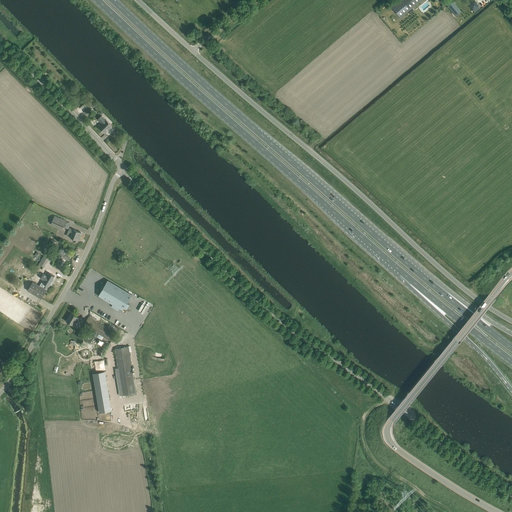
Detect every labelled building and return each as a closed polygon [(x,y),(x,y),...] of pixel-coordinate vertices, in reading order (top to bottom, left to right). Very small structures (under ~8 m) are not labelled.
[(414,7),(407,0),(398,0),(391,7),(400,18),(414,7)] [(454,2),(448,6),(455,15),(461,11),(454,2)] [(85,111),(89,107),(83,100),(78,106),(81,109),(82,108),(85,111)] [(85,111),(84,112),(87,116),(93,110),(90,106),(89,107),(85,111)] [(104,133),(112,126),(106,119),(105,120),(101,115),(98,119),(100,122),(97,126),(104,133)] [(54,216),(51,224),(62,229),(66,221),(54,216)] [(81,233),(73,230),(73,231),(69,229),(68,232),(71,234),(70,237),(73,239),(73,240),(78,242),(80,237),(79,236),(80,233),(81,233)] [(32,281),(27,290),(41,299),(47,290),(46,290),(48,286),(49,286),(50,284),(51,284),(52,284),(53,282),(53,281),(52,280),(53,280),(40,272),(38,276),(36,275),(37,274),(35,277),(40,280),(41,278),(44,280),(42,283),(44,284),(42,287),(32,281)] [(108,281),(99,296),(123,310),(124,308),(127,310),(129,305),(126,303),(131,295),(108,281)] [(143,314),(148,306),(143,302),(139,308),(143,310),(141,312),(143,314)] [(75,320),(78,322),(80,319),(71,313),(68,318),(68,317),(67,318),(66,320),(67,321),(66,321),(73,325),(75,320)] [(111,341),(116,333),(89,317),(87,320),(86,319),(85,321),(86,322),(84,325),(111,341)] [(136,393),(128,346),(114,349),(122,396),(136,393)] [(105,372),(93,374),(99,414),(111,412),(105,372)] [(38,387),(36,398),(51,400),(52,390),(38,387)] [(0,477),(7,478),(8,471),(7,471),(10,440),(9,440),(9,437),(0,435),(0,477)]
